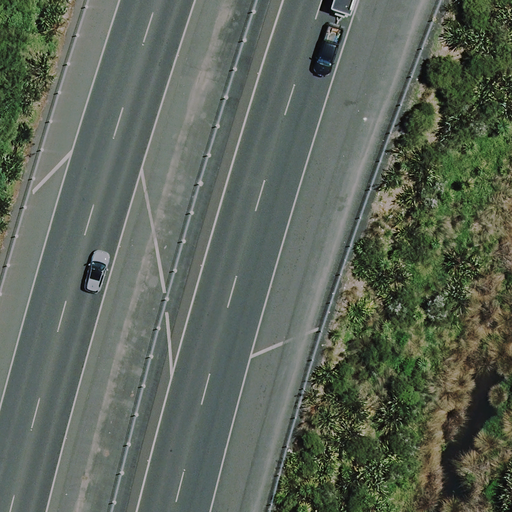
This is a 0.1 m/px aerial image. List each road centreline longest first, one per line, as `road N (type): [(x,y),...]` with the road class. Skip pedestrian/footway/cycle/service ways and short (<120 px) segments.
road 1 (motorway): [(321,0),(173,511)]
road 2 (motorway): [(14,511),(70,289),(160,0)]
